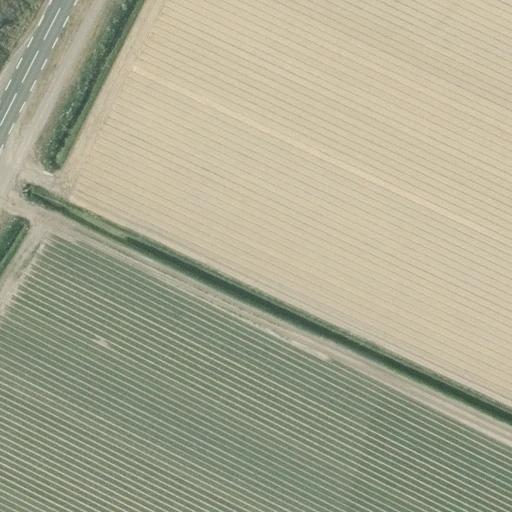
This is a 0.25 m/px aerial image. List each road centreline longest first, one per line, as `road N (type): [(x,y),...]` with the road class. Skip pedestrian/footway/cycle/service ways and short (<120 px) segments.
road 1 (track): [(511,443),(48,224),(0,190)]
road 2 (track): [(511,403),(0,161)]
road 3 (secondary): [(0,134),(67,0)]
